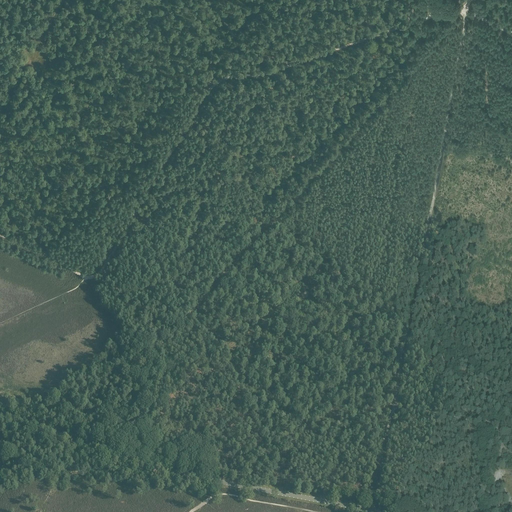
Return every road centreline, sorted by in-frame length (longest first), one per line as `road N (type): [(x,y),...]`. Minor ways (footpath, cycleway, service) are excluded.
road 1 (track): [(381,460),(465,10)]
road 2 (tertiary): [(381,511),(150,465),(0,411)]
road 3 (track): [(0,324),(102,271),(207,90),(273,71)]
road 4 (track): [(273,71),(461,9)]
road 5 (track): [(190,511),(220,493),(312,511)]
road 6 (track): [(511,410),(500,425),(393,406)]
